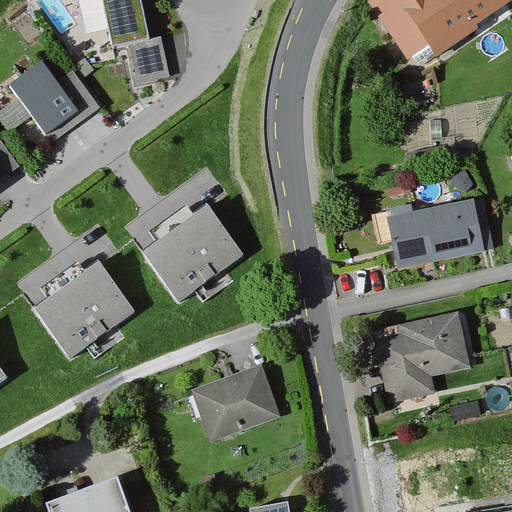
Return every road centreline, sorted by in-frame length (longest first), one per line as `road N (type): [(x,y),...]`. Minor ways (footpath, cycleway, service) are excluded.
road 1 (residential): [(0,442),(133,374),(316,314)]
road 2 (residential): [(238,0),(205,63),(170,104),(0,226)]
road 3 (tertiary): [(316,314),(288,127),(294,69),(320,0)]
road 4 (tertiary): [(348,511),(316,314)]
road 5 (residential): [(511,273),(316,314)]
